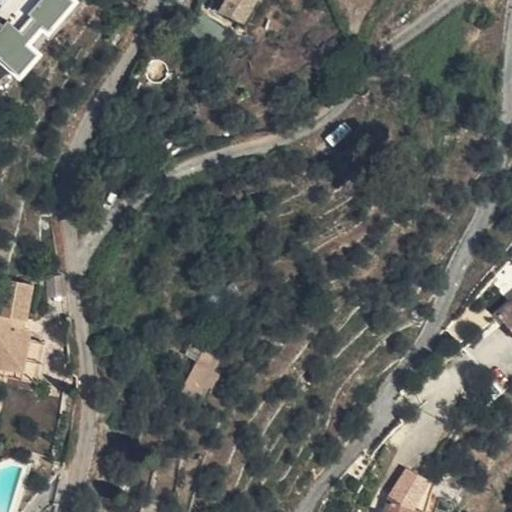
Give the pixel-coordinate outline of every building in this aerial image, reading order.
[(0,63),(16,77),(79,6),(71,0),(31,0),(0,36),(0,63)] [(215,0),(196,0),(194,5),(219,16),(224,4),(215,0)] [(45,302),(60,300),(58,278),(42,279),(45,302)] [(13,381),(31,384),(34,343),(30,342),(30,333),(15,329),(17,322),(31,323),(33,287),(4,281),(0,310),(0,368),(14,371),(13,381)] [(511,303),(497,317),(511,333),(511,303)] [(34,343),(31,384),(42,385),(47,346),(34,343)] [(183,393),(195,402),(225,353),(212,344),(183,393)] [(415,497),(426,485),(406,469),(385,493),(381,511),(419,511),(421,502),(415,497)]
